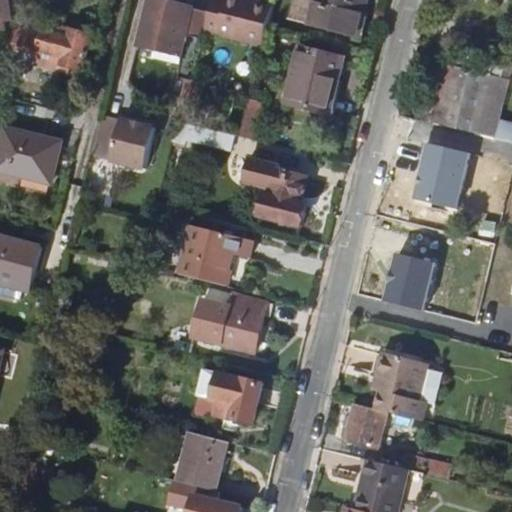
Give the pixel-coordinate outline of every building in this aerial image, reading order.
[(213,12),(165,0),(151,0),(142,38),(185,49),(189,35),(206,39),(208,30),(213,12)] [(265,44),(269,25),(275,2),(267,0),(215,0),(213,12),(208,30),(265,44)] [(370,0),(319,0),(314,23),(361,35),(370,0)] [(14,35),(12,21),(16,21),(13,1),(0,2),(0,34),(0,37),(14,35)] [(97,38),(51,24),(38,66),(63,74),(65,66),(86,72),(97,38)] [(346,59),(305,48),(293,103),(334,113),(346,59)] [(463,83),(447,79),(436,124),(447,127),(447,125),(478,133),(478,135),(498,140),(511,77),(467,68),(463,83)] [(195,80),(189,79),(188,82),(175,79),(170,101),(182,104),(189,106),(195,80)] [(196,125),(206,83),(195,80),(189,106),(185,122),(196,125)] [(265,101),(253,98),(244,136),(256,139),(265,101)] [(185,122),(189,106),(182,104),(178,121),(181,121),(185,122)] [(149,169),(159,128),(124,120),(115,161),(149,169)] [(181,121),(176,140),(192,143),(193,139),(217,145),(220,131),(196,125),(185,122),(181,121)] [(65,141),(10,128),(0,169),(55,183),(65,141)] [(511,153),(511,144),(498,140),(478,135),(477,135),(474,144),(486,147),(511,153)] [(444,140),(435,181),(474,192),(485,151),(444,140)] [(311,177),(293,173),(293,172),(281,170),(282,166),(255,160),(251,180),(276,186),(274,195),(270,194),(265,217),(306,227),(311,205),(305,203),(311,177)] [(196,227),(185,276),(232,287),(239,256),(254,260),(259,242),(196,227)] [(45,247),(0,236),(0,282),(34,291),(45,247)] [(234,306),(206,298),(197,335),(258,351),(271,301),(237,293),(234,306)] [(387,379),(379,410),(389,413),(426,423),(430,405),(423,403),(433,366),(386,354),(380,377),(387,379)] [(268,383),(219,370),(212,397),(217,398),(213,412),(257,424),(268,383)] [(379,448),(389,413),(357,404),(348,440),(379,448)] [(219,490),(231,441),(195,433),(184,481),(219,490)] [(406,459),(404,470),(413,472),(453,482),(456,472),(406,459)] [(371,461),(365,486),(368,487),(362,510),(369,511),(403,511),(413,472),(404,470),(371,461)] [(365,486),(359,509),(362,510),(368,487),(365,486)] [(245,511),(246,507),(199,496),(195,511),(245,511)]
